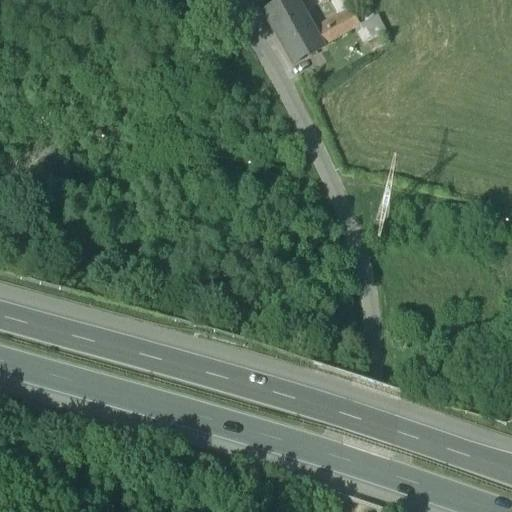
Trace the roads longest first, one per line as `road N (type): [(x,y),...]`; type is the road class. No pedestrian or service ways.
road 1 (residential): [(228,0),(280,81),(330,184),(368,301),(376,397),(349,511)]
road 2 (motorway): [(511,475),(0,317)]
road 3 (motorway): [(0,369),(470,511)]
road 4 (track): [(511,225),(330,184)]
